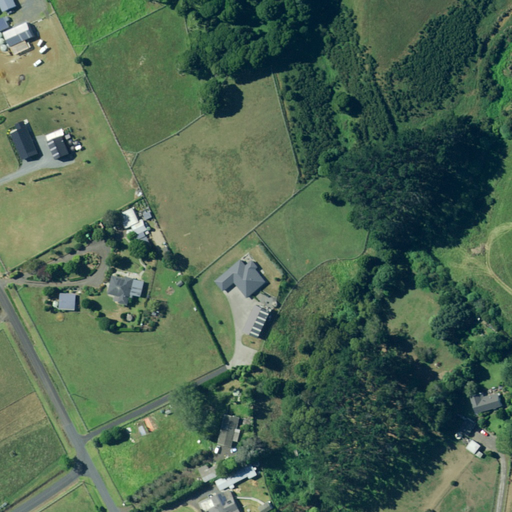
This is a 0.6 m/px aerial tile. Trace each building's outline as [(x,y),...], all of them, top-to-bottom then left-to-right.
[(0,0),(5,12),(18,6),(15,0),(0,0)] [(0,32),(10,28),(6,18),(0,20),(0,32)] [(149,236),(151,235),(144,220),(141,222),(135,208),(121,215),(127,229),(133,226),(134,227),(137,235),(138,236),(136,238),(137,241),(142,250),(153,245),(149,236)] [(152,210),(144,214),(147,221),(154,217),(152,210)] [(248,267),(243,260),(216,282),(224,292),(236,283),(249,298),(268,282),(258,269),(260,267),(255,261),(248,267)] [(125,279),(115,276),(110,294),(117,296),(116,302),(130,306),(132,299),(134,299),(135,295),(142,297),(146,282),(126,277),(125,279)] [(77,311),(78,294),(62,293),(61,310),(77,311)] [(267,309),(259,305),(247,332),(262,339),(275,310),(268,307),(267,309)] [(484,401),(483,395),(472,398),(477,414),(504,406),(501,396),(484,401)] [(244,419),(227,415),(220,444),(233,447),(235,441),(240,442),(243,428),(242,427),(244,419)] [(477,423),(469,418),(460,431),(468,436),(477,423)] [(482,446),(474,441),(469,449),(476,454),(482,446)] [(236,487),(234,484),(250,477),(252,480),(260,477),(254,464),(217,481),(222,491),(231,486),(232,489),(236,487)] [(210,470),(208,465),(200,469),(207,483),(221,476),(217,467),(210,470)] [(209,500),(200,504),(203,511),(242,511),(237,499),(229,502),(225,493),(209,500)] [(274,511),(277,511),(273,502),(262,508),(263,511),(274,511)]
